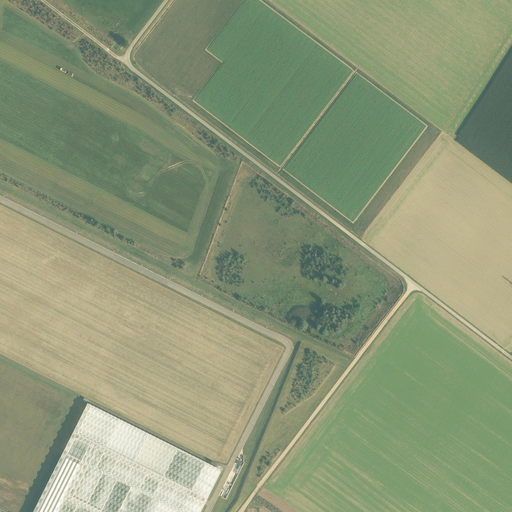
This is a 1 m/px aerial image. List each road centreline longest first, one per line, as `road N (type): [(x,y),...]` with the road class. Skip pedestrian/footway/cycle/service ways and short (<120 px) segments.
road 1 (unclassified): [(166,0),(130,48),(133,69),(511,358)]
road 2 (track): [(413,284),(239,511)]
